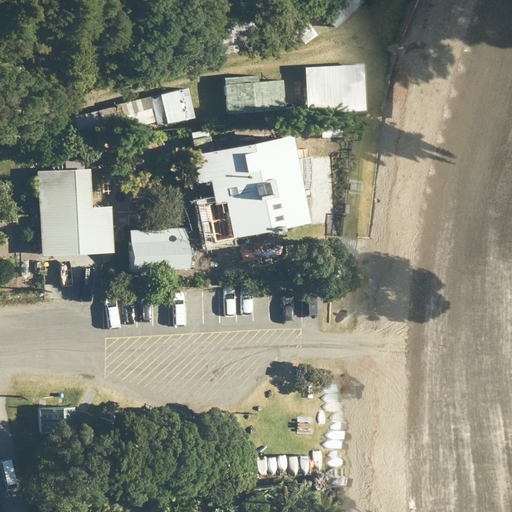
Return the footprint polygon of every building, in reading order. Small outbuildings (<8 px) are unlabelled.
[(307,0),(334,27),(361,0),(307,0)] [(222,54),(254,47),(244,5),(212,12),(222,54)] [(297,44),(314,37),(305,16),(288,23),(297,44)] [(365,64),(307,67),(309,113),(367,111),(365,64)] [(257,76),(224,78),(226,114),(283,110),(281,80),(257,81),(257,76)] [(188,89),(161,94),(167,123),(194,118),(188,89)] [(121,130),(155,122),(151,108),(144,110),(140,93),(123,97),(127,114),(118,116),(121,130)] [(100,131),(114,127),(111,116),(99,119),(96,109),(78,114),(82,131),(99,127),(100,131)] [(321,126),(321,137),(341,138),(341,126),(321,126)] [(293,136),(193,157),(198,183),(210,180),(217,214),(223,213),(228,239),(310,222),(293,136)] [(88,170),(38,172),(41,255),(113,252),(111,207),(90,208),(88,170)] [(186,228),(130,230),(132,271),(188,269),(186,228)] [(73,404),(38,406),(39,430),(74,429),(74,417),(73,404)]
